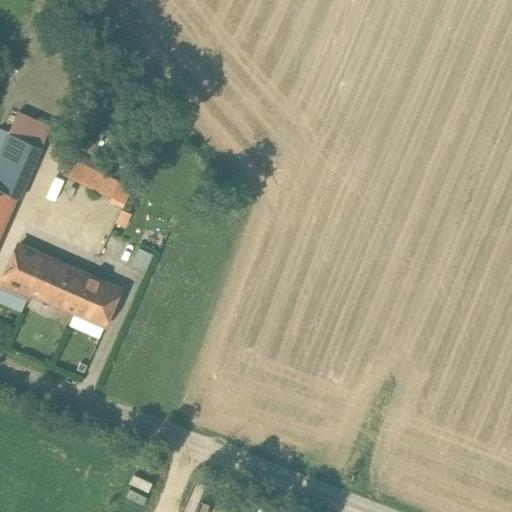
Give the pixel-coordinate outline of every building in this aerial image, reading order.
[(13,127),(0,158),(0,231),(17,193),(20,194),(43,140),(13,127)] [(137,183),(72,154),(65,170),(113,193),(112,195),(128,202),(134,190),(137,183)] [(90,276),(19,244),(4,278),(75,310),(90,276)] [(137,247),(132,263),(146,268),(152,251),(137,247)] [(119,289),(90,276),(75,310),(104,323),(119,289)]
